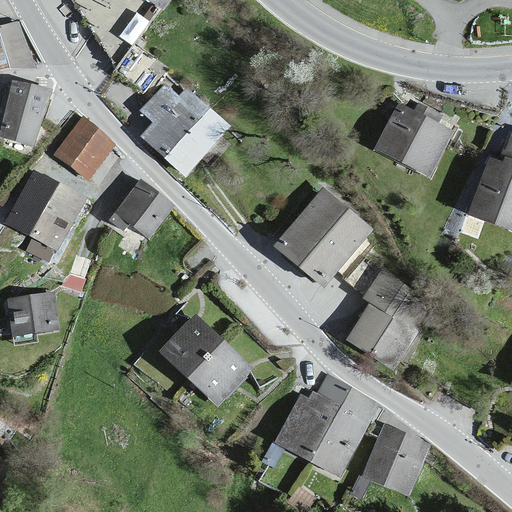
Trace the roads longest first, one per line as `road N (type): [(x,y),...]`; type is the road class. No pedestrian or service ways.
road 1 (tertiary): [(511,492),(326,351),(66,73)]
road 2 (tertiary): [(282,0),(323,30),(406,63),(511,67)]
